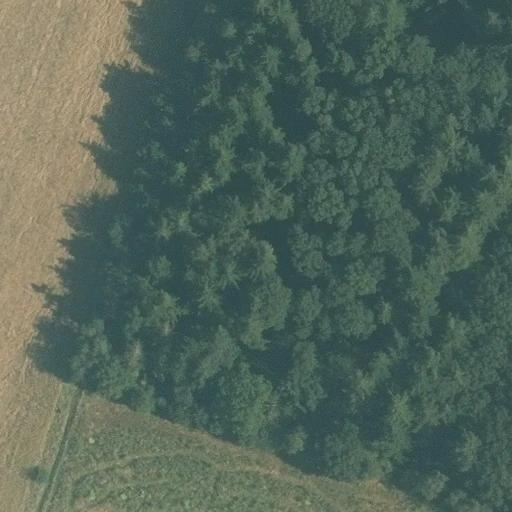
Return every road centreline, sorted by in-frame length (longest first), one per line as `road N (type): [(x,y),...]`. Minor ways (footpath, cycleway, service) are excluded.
road 1 (track): [(511,499),(172,383),(113,342)]
road 2 (track): [(113,342),(229,0)]
road 3 (track): [(277,0),(511,79)]
